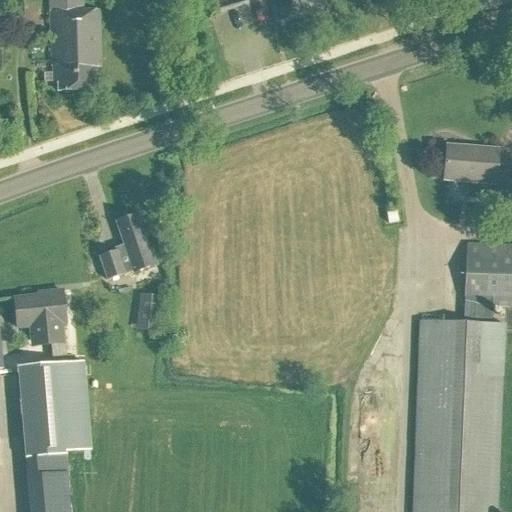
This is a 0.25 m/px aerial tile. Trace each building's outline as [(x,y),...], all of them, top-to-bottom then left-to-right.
[(52,67),(52,75),(42,76),(43,85),(57,85),(58,93),(95,91),(95,69),(101,69),(99,11),(83,12),(82,0),(48,0),(51,68),(52,67)] [(271,0),(278,22),(307,13),(302,0),(271,0)] [(511,177),(496,176),(498,151),(446,147),(444,181),(467,183),(466,200),(479,201),(480,185),(496,186),(494,203),(511,204),(511,177)] [(396,213),(386,215),(388,225),(398,223),(396,213)] [(137,217),(116,224),(125,250),(99,259),(107,282),(132,273),(133,274),(158,266),(152,249),(148,250),(137,217)] [(419,323),(413,481),(411,511),(496,511),(504,326),(491,326),(492,307),(511,308),(511,246),(467,245),(463,325),(419,323)] [(65,325),(62,292),(45,294),(45,297),(14,300),(17,330),(28,329),(30,350),(65,346),(62,325),(65,325)] [(156,334),(161,299),(140,296),(135,331),(156,334)] [(69,511),(65,454),(91,452),(83,363),(18,368),(29,511),(69,511)]
